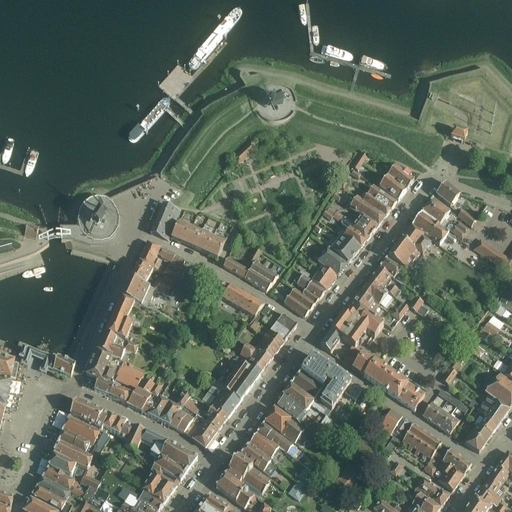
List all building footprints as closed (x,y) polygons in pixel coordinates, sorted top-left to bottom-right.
[(276,100),(267,107),(272,114),(281,107),(276,100)] [(464,144),(467,135),(461,133),(453,130),(450,139),(457,142),(464,144)] [(251,143),(232,160),(238,166),(257,149),(251,143)] [(362,154),(356,162),(362,166),(368,156),(362,154)] [(358,172),(362,166),(356,162),(352,169),(358,172)] [(387,178),(406,193),(414,183),(409,180),(411,178),(411,175),(408,173),(405,173),(404,175),(395,168),(387,178)] [(351,176),(358,181),(361,177),(353,172),(351,176)] [(406,193),(387,178),(379,189),(398,204),(406,193)] [(450,208),(460,196),(445,185),(436,197),(450,208)] [(373,189),(367,197),(378,204),(379,206),(380,207),(381,207),(382,207),(383,206),(384,206),(385,206),(386,207),(386,209),(391,212),(397,205),(373,189)] [(385,219),(391,212),(386,209),(386,207),(385,206),(384,206),(383,206),(382,207),(381,207),(380,207),(379,206),(378,204),(367,197),(363,203),(362,204),(385,219)] [(378,229),(385,219),(362,204),(363,203),(356,199),(349,209),(362,218),(378,229)] [(433,200),(427,208),(444,221),(449,213),(433,200)] [(160,213),(177,220),(180,213),(163,205),(160,213)] [(333,218),(337,213),(330,208),(326,212),(333,218)] [(427,208),(421,216),(439,228),(444,221),(427,208)] [(330,222),(333,218),(326,212),(322,216),(330,222)] [(471,228),(476,222),(463,212),(458,218),(471,228)] [(160,213),(157,220),(174,227),(177,220),(160,213)] [(333,218),(341,224),(345,219),(337,213),(333,218)] [(103,214),(92,214),(92,223),(103,223),(103,214)] [(439,228),(421,216),(411,228),(424,237),(439,248),(447,237),(453,242),(455,240),(439,228)] [(345,219),(341,224),(350,230),(367,243),(378,229),(362,218),(353,230),(351,229),(354,226),(345,219)] [(174,227),(157,220),(153,228),(171,235),(174,227)] [(171,240),(183,245),(191,227),(180,222),(171,240)] [(454,228),(465,236),(469,231),(458,223),(454,228)] [(202,232),(191,227),(183,245),(194,250),(202,232)] [(205,227),(202,232),(194,250),(206,256),(217,232),(205,227)] [(36,240),(39,232),(27,228),(24,237),(36,240)] [(168,242),(171,235),(153,228),(150,235),(168,242)] [(422,239),(424,237),(411,228),(402,241),(420,255),(422,257),(430,246),(422,239)] [(465,236),(454,228),(450,233),(462,241),(465,236)] [(350,230),(343,239),(360,251),(367,243),(350,230)] [(217,232),(206,256),(217,261),(228,238),(217,232)] [(343,239),(335,252),(350,264),(360,251),(343,239)] [(0,243),(0,252),(13,249),(10,241),(0,243)] [(402,241),(388,259),(402,268),(414,277),(416,273),(414,272),(414,273),(410,270),(420,255),(402,241)] [(479,255),(486,245),(480,242),(474,251),(479,255)] [(138,263),(151,270),(157,257),(162,259),(162,260),(169,263),(172,265),(175,257),(161,250),(147,244),(138,263)] [(485,259),(491,249),(486,245),(479,255),(485,259)] [(312,252),(308,257),(317,265),(318,265),(337,279),(350,264),(335,252),(330,248),(328,250),(328,251),(321,260),(312,252)] [(490,262),(496,252),(491,249),(485,259),(490,262)] [(255,250),(244,269),(239,277),(245,281),(248,283),(258,266),(260,264),(257,262),(261,254),(255,250)] [(495,266),(502,256),(496,252),(490,262),(495,266)] [(511,273),(511,262),(507,259),(502,256),(495,266),(510,276),(511,273)] [(185,262),(175,257),(172,265),(181,269),(185,262)] [(331,286),(337,279),(318,265),(310,259),(307,262),(312,266),(318,271),(315,274),(331,286)] [(394,281),(402,268),(388,259),(378,270),(387,276),(391,279),(394,281)] [(223,269),(239,277),(244,269),(228,260),(223,269)] [(153,271),(151,270),(138,263),(134,272),(148,280),(153,271)] [(181,269),(172,265),(169,263),(167,269),(178,275),(180,271),(181,269)] [(262,269),(258,266),(248,283),(257,288),(267,272),(265,271),(266,268),(263,266),(262,269)] [(205,279),(208,274),(196,268),(193,274),(205,280),(205,279)] [(178,275),(167,269),(164,274),(176,280),(178,275)] [(269,273),(267,272),(257,288),(266,294),(278,279),(272,275),(274,273),(271,271),(269,273)] [(134,272),(130,280),(145,287),(148,280),(134,272)] [(301,272),(299,275),(303,277),(326,294),(331,286),(315,274),(315,275),(317,276),(314,280),(307,275),(301,272)] [(377,272),(370,282),(380,289),(388,294),(393,298),(396,300),(400,294),(398,292),(391,287),(390,289),(388,287),(391,283),(390,281),(386,278),(377,272)] [(205,280),(193,274),(191,280),(202,286),(205,280)] [(165,277),(162,282),(172,287),(175,282),(165,277)] [(296,280),(293,283),(305,292),(302,297),(315,306),(319,301),(319,302),(326,294),(303,277),(299,282),(296,280)] [(167,298),(172,287),(162,282),(155,284),(152,290),(145,287),(130,280),(121,297),(133,304),(141,308),(144,301),(147,302),(150,301),(154,292),(167,298)] [(202,286),(191,280),(188,286),(199,291),(202,286)] [(381,304),(388,294),(380,289),(370,282),(360,294),(378,307),(381,304)] [(220,293),(217,297),(223,300),(237,308),(255,319),(258,315),(264,307),(244,296),(230,287),(224,284),(220,293)] [(199,291),(188,286),(185,291),(196,297),(199,291)] [(305,320),(315,306),(302,297),(294,291),(290,297),(284,305),(305,320)] [(360,294),(346,312),(352,316),(358,307),(368,315),(368,316),(375,321),(377,320),(372,316),(378,307),(360,294)] [(509,299),(504,295),(500,300),(506,304),(509,299)] [(416,314),(421,307),(423,304),(415,299),(408,309),(416,314)] [(120,300),(112,317),(125,324),(126,323),(134,307),(120,300)] [(495,315),(499,309),(494,305),(490,311),(495,315)] [(375,322),(375,321),(368,316),(368,315),(358,307),(352,316),(346,312),(331,333),(341,340),(352,348),(348,355),(345,359),(342,363),(348,367),(358,352),(355,350),(359,344),(360,346),(364,340),(363,339),(366,334),(374,340),(383,328),(375,322)] [(428,312),(421,307),(416,314),(423,319),(428,312)] [(265,317),(270,310),(266,308),(261,314),(265,317)] [(399,322),(403,316),(395,310),(391,316),(399,322)] [(132,327),(126,323),(125,324),(112,317),(105,334),(125,343),(125,342),(132,327)] [(271,317),(269,321),(291,336),(297,328),(283,317),(279,322),(271,317)] [(489,324),(499,331),(503,325),(493,318),(489,324)] [(285,344),(291,336),(269,321),(266,319),(264,323),(273,329),(270,333),(285,344)] [(476,326),(468,320),(463,326),(471,332),(476,326)] [(483,330),(489,335),(494,339),(499,332),(499,331),(489,324),(488,323),(484,328),(483,330)] [(254,324),(249,328),(255,335),(260,328),(254,324)] [(489,335),(483,330),(482,330),(476,337),(484,341),(489,335)] [(271,363),(285,344),(270,333),(268,333),(254,352),(271,363)] [(341,340),(331,333),(320,348),(330,355),(341,340)] [(125,343),(105,334),(97,353),(119,362),(120,363),(121,362),(125,353),(130,355),(135,357),(138,347),(125,342),(125,343)] [(471,343),(465,350),(476,357),(477,355),(481,357),(484,352),(471,343)] [(246,347),(240,358),(249,363),(248,366),(261,375),(271,363),(254,352),(246,347)] [(29,351),(23,349),(20,359),(24,361),(25,361),(29,351)] [(41,355),(29,351),(25,361),(37,366),(48,370),(51,360),(57,362),(58,360),(41,355)] [(358,352),(348,367),(352,370),(353,371),(357,370),(358,370),(366,358),(358,352)] [(87,377),(82,387),(93,392),(109,399),(113,389),(113,387),(110,385),(114,373),(119,362),(111,359),(97,353),(87,377)] [(335,358),(342,363),(345,359),(338,354),(335,358)] [(219,381),(214,387),(221,392),(240,404),(261,375),(248,366),(249,363),(240,358),(237,363),(232,361),(229,368),(226,372),(225,372),(222,372),(220,375),(221,378),(222,379),(220,382),(219,381)] [(324,400),(321,405),(328,410),(331,412),(331,413),(344,394),(351,398),(357,389),(351,385),(312,358),(301,374),(323,390),(319,396),(324,400)] [(167,362),(162,359),(158,367),(163,369),(167,362)] [(222,372),(228,364),(222,359),(216,367),(222,372)] [(374,363),(368,359),(362,369),(363,371),(362,373),(363,377),(362,378),(415,413),(415,412),(415,411),(425,397),(374,363)] [(0,360),(0,379),(1,380),(11,381),(14,363),(0,360)] [(53,372),(57,362),(51,360),(48,370),(53,372)] [(57,362),(53,372),(71,379),(75,366),(58,360),(57,362)] [(113,387),(113,389),(119,392),(121,387),(114,384),(116,381),(124,363),(121,362),(120,363),(119,362),(114,373),(110,385),(113,387)] [(511,383),(511,372),(508,369),(497,362),(492,369),(500,374),(511,383)] [(133,367),(124,363),(116,381),(136,390),(143,377),(145,373),(133,367)] [(455,373),(460,366),(456,363),(451,370),(455,373)] [(455,373),(451,370),(442,383),(448,387),(457,375),(455,373)] [(328,410),(321,405),(315,400),(319,396),(323,390),(301,374),(290,387),(312,404),(314,402),(326,411),(323,415),(326,418),(331,412),(328,410)] [(485,396),(489,399),(508,414),(511,407),(511,383),(500,374),(485,396)] [(127,407),(142,414),(151,400),(147,398),(155,387),(145,380),(137,392),(133,399),(127,407)] [(0,408),(5,409),(5,408),(10,384),(0,381),(0,408)] [(208,407),(211,409),(218,414),(220,413),(222,414),(221,416),(228,420),(240,404),(221,392),(214,387),(213,386),(202,403),(208,407)] [(119,392),(113,389),(109,399),(125,406),(131,397),(126,394),(128,390),(121,387),(119,392)] [(142,414),(148,418),(159,400),(156,398),(161,390),(155,387),(147,398),(151,400),(142,414)] [(183,389),(180,387),(175,395),(178,397),(181,393),(184,395),(174,408),(170,405),(159,423),(169,428),(184,407),(191,397),(185,394),(186,392),(182,390),(183,389)] [(290,387),(283,398),(305,415),(311,407),(322,415),(323,415),(326,411),(314,402),(312,404),(290,387)] [(448,402),(450,398),(441,392),(438,396),(448,402)] [(159,423),(170,405),(165,403),(169,396),(164,393),(160,400),(159,400),(148,418),(159,423)] [(188,438),(200,420),(195,417),(198,411),(200,409),(201,407),(195,403),(197,399),(192,396),(191,397),(184,407),(169,428),(183,435),(188,438)] [(305,415),(283,398),(275,409),(299,426),(307,416),(305,415)] [(457,409),(460,405),(450,398),(448,402),(457,409)] [(508,414),(489,399),(479,411),(475,408),(477,406),(472,403),(469,407),(486,419),(484,421),(484,422),(496,431),(508,414)] [(70,417),(96,429),(103,415),(101,414),(102,412),(99,411),(98,413),(94,411),(95,409),(92,408),(91,409),(76,402),(70,417)] [(422,419),(431,424),(440,411),(431,405),(422,419)] [(468,410),(460,405),(457,409),(465,414),(468,410)] [(384,407),(381,412),(388,416),(391,411),(384,407)] [(204,414),(200,412),(209,418),(223,427),(228,420),(221,416),(222,414),(220,413),(218,414),(211,409),(209,413),(207,411),(204,414)] [(195,417),(200,420),(203,422),(202,423),(205,425),(217,434),(218,434),(223,427),(209,418),(200,412),(198,411),(195,417)] [(304,432),(282,417),(274,411),(265,425),(294,446),(304,432)] [(390,437),(392,435),(402,419),(391,411),(388,416),(385,420),(379,430),(390,437)] [(440,411),(431,424),(440,431),(449,418),(440,411)] [(103,414),(103,415),(96,429),(101,432),(102,432),(109,417),(103,414)] [(126,425),(109,417),(102,432),(101,432),(100,432),(102,434),(99,439),(105,442),(110,433),(120,439),(126,425)] [(459,424),(449,418),(440,431),(450,437),(459,424)] [(474,426),(477,428),(479,429),(491,438),(496,431),(484,422),(484,421),(479,418),(474,426)] [(402,419),(392,435),(396,437),(401,440),(411,425),(402,419)] [(69,420),(63,432),(90,445),(90,444),(95,446),(100,434),(69,420)] [(203,422),(200,420),(188,438),(193,442),(205,451),(217,434),(205,425),(202,423),(203,422)] [(118,445),(125,449),(128,444),(135,429),(126,425),(120,439),(121,440),(118,445)] [(264,426),(257,435),(282,451),(293,459),(296,456),(289,451),(292,447),(264,426)] [(408,449),(408,450),(421,431),(414,426),(401,445),(404,447),(406,444),(410,447),(408,449)] [(485,447),(491,438),(479,429),(477,428),(470,437),(485,447)] [(145,434),(135,429),(128,444),(125,449),(136,456),(141,443),(145,434)] [(415,454),(428,436),(421,431),(408,450),(411,451),(412,449),(416,452),(415,454)] [(90,445),(63,432),(60,444),(89,457),(90,455),(94,457),(96,455),(99,456),(102,451),(90,445)] [(159,461),(161,458),(167,445),(145,434),(141,443),(153,449),(150,455),(159,461)] [(282,451),(257,435),(250,445),(271,461),(272,459),(274,460),(279,453),(277,452),(278,450),(281,452),(282,451)] [(422,459),(435,440),(428,436),(415,454),(418,456),(419,454),(423,456),(422,459)] [(479,455),(485,447),(470,437),(465,445),(479,455)] [(435,440),(422,459),(425,461),(426,458),(431,461),(434,457),(436,453),(442,445),(435,440)] [(167,445),(161,458),(187,475),(197,461),(168,445),(167,445)] [(272,462),(271,461),(250,445),(240,458),(263,474),(262,475),(269,480),(270,478),(264,473),(272,462)] [(97,493),(98,490),(102,484),(100,484),(90,478),(93,472),(89,470),(94,462),(60,446),(55,455),(76,467),(87,472),(80,485),(90,489),(97,493)] [(445,459),(442,463),(447,466),(463,478),(471,467),(450,451),(445,459)] [(180,485),(187,475),(161,458),(159,461),(156,465),(150,460),(152,458),(145,454),(142,458),(154,467),(177,482),(180,484),(180,485)] [(55,455),(49,468),(71,479),(76,467),(55,455)] [(511,457),(508,455),(496,470),(506,477),(509,473),(511,474),(511,457)] [(238,486),(239,486),(241,482),(261,496),(269,486),(258,478),(261,475),(239,459),(228,473),(225,478),(238,486)] [(312,472),(318,476),(325,466),(318,462),(314,468),(315,469),(312,472)] [(437,471),(443,475),(444,475),(458,486),(462,480),(463,478),(447,466),(442,463),(437,471)] [(403,468),(397,464),(390,473),(396,477),(403,468)] [(345,496),(361,474),(348,465),(333,487),(345,496)] [(427,474),(433,468),(429,465),(423,471),(427,474)] [(163,473),(154,467),(151,473),(154,475),(143,493),(142,493),(164,507),(176,490),(176,489),(180,484),(177,482),(174,487),(160,478),(163,473)] [(70,480),(71,479),(49,468),(49,470),(43,480),(83,500),(87,495),(76,489),(79,484),(75,482),(70,480)] [(433,468),(427,474),(431,477),(437,471),(433,468)] [(491,477),(487,483),(497,491),(507,478),(506,477),(496,470),(491,477)] [(108,471),(100,484),(102,484),(98,490),(107,495),(134,511),(151,511),(123,494),(130,484),(113,473),(108,471)] [(318,476),(312,472),(312,471),(309,475),(302,485),(309,489),(318,476)] [(383,471),(378,479),(384,483),(390,475),(383,471)] [(453,493),(458,486),(444,475),(443,475),(438,482),(453,493)] [(256,499),(239,486),(238,486),(225,478),(216,489),(236,504),(244,511),(250,503),(252,505),(256,499)] [(415,490),(440,510),(449,499),(423,480),(415,490)] [(37,489),(66,504),(70,496),(42,481),(37,489)] [(289,495),(299,502),(308,489),(302,485),(299,482),(289,495)] [(499,492),(497,491),(487,483),(481,492),(491,499),(490,501),(497,506),(501,500),(495,496),(499,492)] [(143,493),(130,484),(123,494),(151,511),(159,511),(164,507),(142,493),(143,493)] [(66,504),(37,489),(32,498),(58,511),(70,511),(72,508),(66,504)] [(134,511),(107,495),(98,490),(97,493),(90,489),(87,495),(83,500),(86,502),(85,504),(90,507),(100,511),(105,504),(112,509),(116,511),(134,511)] [(419,511),(438,511),(440,510),(415,490),(413,493),(418,497),(411,505),(419,511)] [(495,508),(497,506),(490,501),(491,499),(481,492),(475,500),(489,510),(493,506),(495,508)] [(0,496),(0,508),(9,511),(10,511),(12,502),(11,500),(0,496)] [(210,498),(203,507),(210,511),(231,511),(228,510),(210,498)] [(23,511),(52,511),(39,505),(30,500),(23,511)] [(356,500),(346,511),(354,511),(356,510),(357,511),(362,506),(360,505),(361,504),(356,500)] [(466,511),(487,511),(489,510),(475,500),(466,511)] [(375,511),(394,511),(390,509),(380,501),(373,510),(375,511)] [(77,511),(86,511),(90,507),(85,504),(83,502),(77,511)]
